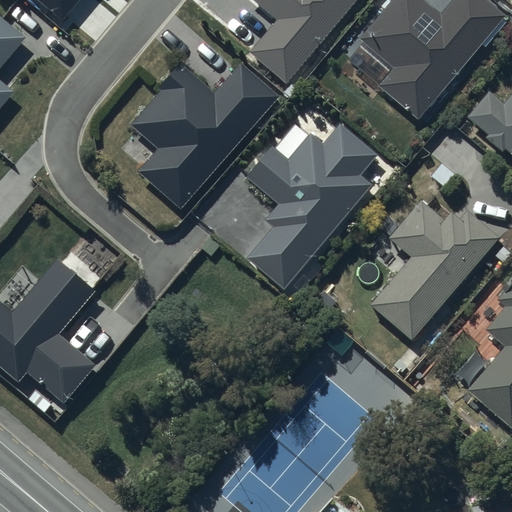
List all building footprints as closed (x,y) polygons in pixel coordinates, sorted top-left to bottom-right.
[(40,0),(63,18),(77,0),(40,0)] [(355,0),(255,0),(277,18),(250,50),(287,81),(355,0)] [(454,0),(441,16),(420,0),(395,0),(360,43),(393,71),(377,89),(419,124),(508,18),(486,0),(454,0)] [(0,105),(15,88),(0,76),(0,67),(27,36),(0,12),(0,105)] [(157,145),(137,168),(181,206),(280,94),(242,60),(215,91),(180,61),(159,85),(162,88),(131,123),(157,145)] [(493,96),(470,122),(490,140),(488,143),(506,158),(508,155),(511,158),(511,103),(508,109),(493,96)] [(378,159),(340,127),(324,147),(312,137),(309,140),(296,130),(276,155),(273,152),(247,183),(280,209),(266,226),(274,232),(249,263),(286,293),(373,188),(361,179),(378,159)] [(413,259),(373,306),(415,343),(502,240),(470,212),(462,221),(453,213),(446,221),(425,203),(392,241),(413,259)] [(13,309),(0,298),(0,363),(18,379),(27,369),(64,400),(96,362),(59,330),(95,288),(57,256),(13,309)] [(511,286),(498,303),(506,309),(485,333),(505,350),(467,394),(511,432),(511,286)] [(511,511),(511,494),(470,503),(471,511),(511,511)]
